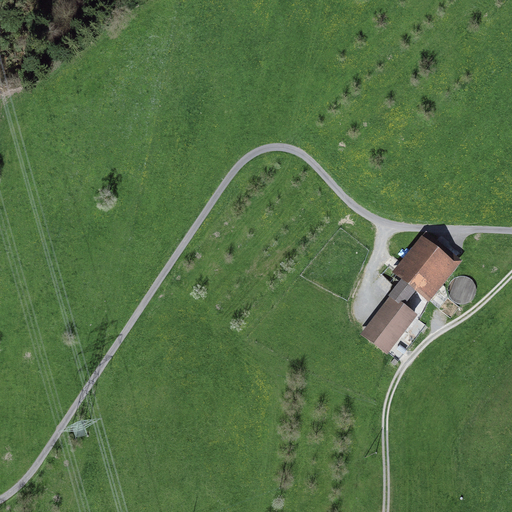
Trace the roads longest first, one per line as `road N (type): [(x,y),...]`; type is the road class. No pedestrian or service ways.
road 1 (unclassified): [(511,230),(381,221),(300,153),(261,149),(235,169),(43,456),(0,499)]
road 2 (track): [(385,511),(387,408),(404,365),(511,274)]
